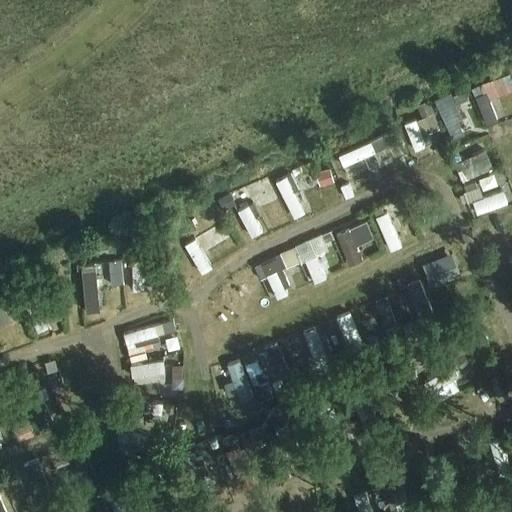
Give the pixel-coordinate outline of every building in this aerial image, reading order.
[(495,99),(510,94),(505,80),(478,88),(479,91),(491,87),(495,99)] [(437,96),(451,135),(469,129),(461,108),(472,104),(465,86),(437,96)] [(487,121),(499,116),(490,89),(478,93),(487,121)] [(408,117),(410,137),(435,135),(434,122),(436,122),(435,98),(421,99),(422,116),(408,117)] [(354,230),(341,233),(350,263),(363,260),(354,230)] [(329,274),(322,249),(330,247),(326,232),(303,238),(314,278),(329,274)]
